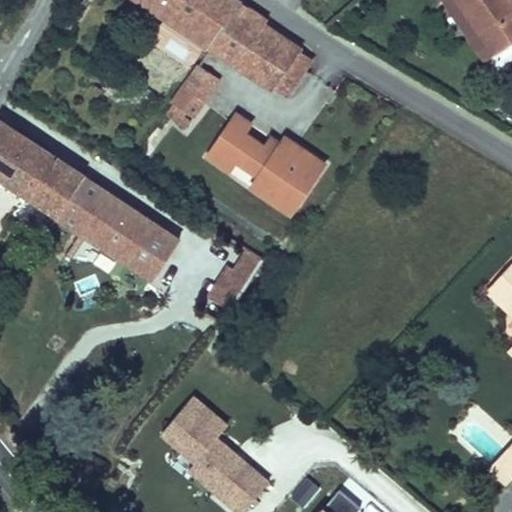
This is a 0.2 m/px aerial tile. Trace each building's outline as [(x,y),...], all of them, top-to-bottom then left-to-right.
[(228,9),(214,0),(127,0),(125,4),(201,52),(228,9)] [(464,18),(451,0),(443,0),(459,22),(464,18)] [(451,0),(464,18),(459,22),(484,57),(511,37),(511,1),(511,0),(451,0)] [(253,25),(228,9),(201,52),(226,68),(253,25)] [(258,28),(253,25),(226,68),(247,81),(274,39),(258,28)] [(291,50),(274,39),(247,81),(265,92),(291,50)] [(196,131),(222,96),(203,82),(176,115),(196,131)] [(0,119),(0,181),(150,281),(180,237),(0,119)] [(283,226),(316,182),(278,153),(273,160),(264,171),(257,166),(256,161),(237,147),(244,138),(231,127),(200,167),(214,178),(220,170),(230,177),(249,191),(241,202),(266,221),(270,216),(271,216),(283,226)] [(264,171),(273,160),(263,152),(256,161),(257,166),(264,171)] [(223,185),(230,177),(220,170),(214,178),(223,185)] [(230,312),(264,258),(246,247),(234,267),(225,266),(205,297),(230,312)] [(511,260),(484,291),(511,317),(511,341),(504,350),(511,357),(511,260)] [(228,423),(192,394),(158,435),(193,464),(217,436),(228,423)] [(242,511),(269,480),(217,436),(193,464),(187,471),(235,511),(242,511)] [(511,479),(511,455),(505,449),(486,471),(505,487),(511,479)] [(400,511),(406,511),(417,497),(365,461),(352,479),(400,511)] [(356,511),(361,507),(339,489),(323,509),(321,507),(316,511),(356,511)]
